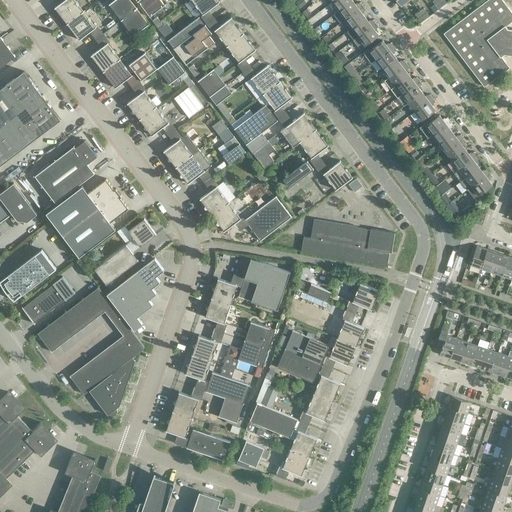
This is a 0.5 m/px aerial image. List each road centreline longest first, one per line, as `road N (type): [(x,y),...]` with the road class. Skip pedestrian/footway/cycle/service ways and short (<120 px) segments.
road 1 (residential): [(128,447),(298,505),(326,496),(419,261),(421,228),(249,0)]
road 2 (residential): [(128,447),(192,247),(183,223),(12,0)]
road 3 (residential): [(398,511),(445,377),(511,394)]
road 4 (residential): [(0,333),(71,422),(128,447)]
road 5 (residential): [(511,179),(406,40)]
